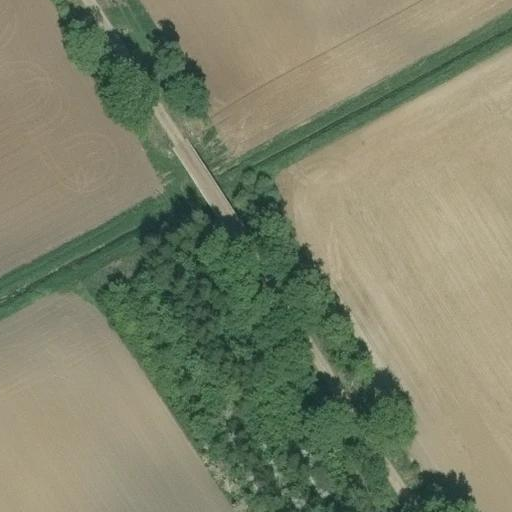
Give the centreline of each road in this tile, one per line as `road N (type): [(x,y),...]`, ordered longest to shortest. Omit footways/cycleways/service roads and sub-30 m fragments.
road 1 (residential): [(89,0),(414,511)]
road 2 (track): [(201,175),(0,282)]
